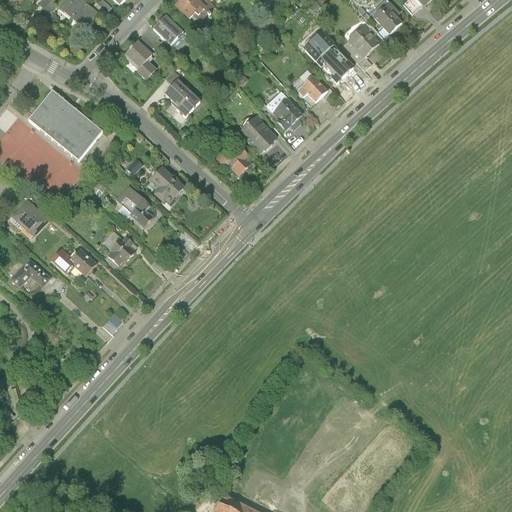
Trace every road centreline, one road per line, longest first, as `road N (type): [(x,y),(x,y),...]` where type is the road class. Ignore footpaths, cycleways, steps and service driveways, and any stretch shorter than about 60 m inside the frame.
road 1 (primary): [(0,497),(254,225)]
road 2 (primary): [(254,225),(391,91),(499,0)]
road 3 (residential): [(254,225),(82,82)]
